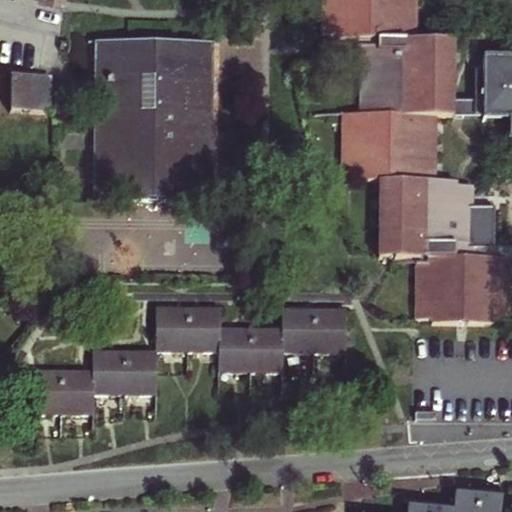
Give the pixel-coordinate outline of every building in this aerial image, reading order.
[(437,118),(453,118),(454,101),(455,41),(417,40),(417,0),(323,0),(323,35),(338,35),(338,39),(361,40),(360,115),(437,118)] [(212,44),(98,43),(97,200),(210,202),(212,44)] [(511,59),(486,59),(485,101),(454,101),(453,118),(511,118),(511,59)] [(10,109),(30,109),(30,77),(10,77),(10,109)] [(30,109),(30,112),(49,112),(50,77),(30,77),(30,109)] [(360,115),(344,115),(343,178),(359,178),(359,182),(380,182),(380,259),(418,260),(418,320),(432,320),(432,324),(495,326),(495,321),(510,321),(511,261),(511,245),(496,246),(496,205),(473,205),(474,185),(458,185),(458,181),(436,180),(437,118),(360,115)] [(347,312),(316,312),(284,311),(283,332),(220,332),(219,311),(157,310),(156,354),(170,354),(198,354),(220,354),(220,374),(233,374),(268,374),(282,374),(283,354),(295,354),(330,354),(346,355),(347,312)] [(108,395),(125,395),(139,396),(156,396),(156,354),(94,353),(94,372),(30,372),(29,415),(43,416),(74,416),(93,416),(94,395),(108,395)] [(500,511),(502,497),(490,496),(467,494),(456,493),(454,511),(442,510),(420,508),(409,507),(408,511),(500,511)]
